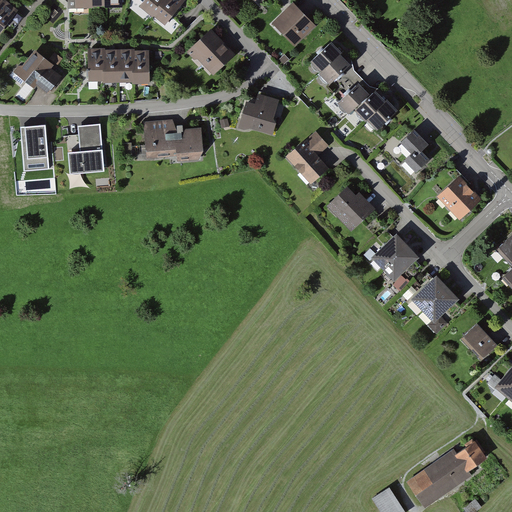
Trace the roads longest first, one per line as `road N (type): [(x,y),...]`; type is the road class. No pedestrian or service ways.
road 1 (residential): [(206,0),(256,58),(249,79),(225,96),(121,110),(0,109)]
road 2 (residential): [(509,195),(326,0)]
road 3 (track): [(412,511),(406,474),(473,426),(478,414),(463,393),(511,346)]
road 4 (residential): [(444,256),(351,157),(329,155)]
